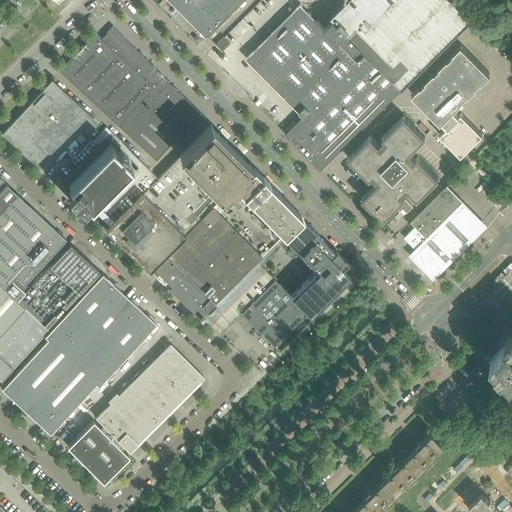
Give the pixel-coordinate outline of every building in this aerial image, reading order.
[(171,0),(207,35),(242,0),(171,0)] [(402,88),(468,22),(472,18),(453,0),(363,0),(374,10),(357,26),(349,34),(333,19),(324,28),(300,4),(293,11),(288,16),(253,51),(246,58),(248,60),(256,68),(258,65),(269,77),(267,79),(269,81),(300,112),(303,115),(285,134),(320,169),(402,88)] [(202,115),(113,26),(101,38),(95,32),(59,70),(155,159),(174,139),(176,141),(202,115)] [(222,50),(230,42),(223,36),(215,44),(222,50)] [(463,100),(462,99),(462,98),(463,98),(466,95),(467,94),(468,95),(476,86),(475,85),(476,85),(480,81),(480,80),(481,81),(490,73),(461,44),(452,52),(454,53),(453,54),(449,58),(448,58),(447,57),(439,66),(440,67),(439,68),(439,67),(435,71),(436,71),(435,72),(434,71),(425,79),(426,80),(426,81),(425,81),(422,85),(421,86),(420,84),(412,93),(441,122),(442,121),(447,126),(439,134),(461,155),(482,134),(461,112),(459,114),(458,114),(454,110),(453,109),(463,100)] [(98,122),(92,117),(51,79),(2,133),(43,171),(82,129),(88,134),(98,122)] [(439,177),(418,156),(417,156),(415,158),(414,157),(415,157),(410,153),(425,137),(425,136),(404,115),(382,136),(382,137),(377,142),(370,135),(348,157),(370,178),(372,176),(378,182),(362,197),(362,198),(383,219),(384,219),(396,207),(400,211),(403,209),(407,213),(413,206),(405,198),(405,197),(403,195),(408,190),(417,199),(418,199),(439,178),(439,177)] [(213,206),(223,196),(235,184),(253,167),(252,167),(251,168),(249,165),(250,164),(250,163),(211,124),(210,124),(157,177),(105,228),(105,229),(106,229),(149,268),(149,269),(151,268),(153,266),(167,252),(185,234),(213,206)] [(103,140),(111,132),(106,127),(98,135),(103,140)] [(105,228),(157,177),(142,161),(135,169),(131,165),(132,165),(128,161),(114,147),(110,143),(68,184),(72,188),(67,192),(67,193),(74,200),(77,200),(83,206),(89,200),(92,197),(98,202),(97,203),(100,207),(96,211),(100,216),(98,218),(97,221),(99,223),(105,228)] [(294,208),(267,181),(253,167),(235,184),(271,221),(284,234),(301,217),(302,216),(301,215),(294,208)] [(24,284),(62,242),(66,239),(7,184),(0,191),(0,284),(17,300),(25,292),(12,280),(16,276),(24,284)] [(413,228),(404,237),(409,241),(417,250),(418,250),(437,230),(434,227),(436,226),(435,225),(458,202),(459,203),(461,201),(459,199),(448,189),(447,187),(446,186),(425,206),(408,223),(408,224),(413,219),(416,221),(418,223),(413,228)] [(493,196),(489,200),(498,209),(502,204),(493,196)] [(488,226),(463,201),(409,256),(434,280),(488,226)] [(183,269),(229,223),(213,206),(185,234),(167,252),(172,258),(159,271),(159,272),(156,275),(168,286),(184,270),(183,269)] [(404,214),(401,211),(395,216),(398,220),(404,214)] [(273,345),(307,312),(311,315),(351,275),(347,272),(353,267),(335,249),(335,250),(302,218),(301,217),(284,234),(283,235),(288,241),(316,269),(290,294),(288,292),(275,279),(241,313),(273,345)] [(198,284),(244,238),(229,223),(183,269),(184,270),(168,286),(180,298),(196,282),(198,284)] [(200,316),(257,260),(261,255),(244,238),(198,284),(196,282),(180,298),(200,316)] [(17,300),(24,307),(46,327),(99,270),(70,243),(67,246),(25,292),(17,300)] [(159,271),(172,258),(167,252),(153,266),(154,266),(159,271)] [(241,313),(275,279),(257,260),(200,316),(220,334),(241,313)] [(7,382),(1,388),(9,395),(10,396),(26,410),(41,425),(42,425),(50,432),(59,422),(78,402),(96,383),(98,385),(123,358),(149,331),(156,323),(148,315),(147,315),(138,306),(130,299),(131,299),(130,298),(130,299),(120,289),(113,283),(113,282),(112,283),(102,273),(69,308),(49,330),(44,335),(47,338),(7,382)] [(0,332),(24,307),(17,300),(0,284),(0,332)] [(24,307),(0,332),(0,376),(2,378),(48,329),(46,327),(24,307)] [(511,379),(511,378),(511,332),(508,329),(502,335),(508,341),(491,358),(511,379)] [(159,421),(204,376),(170,342),(125,387),(159,421)] [(159,421),(125,387),(95,417),(129,450),(159,421)] [(81,460),(108,434),(93,419),(67,445),(81,460)] [(445,444),(433,432),(423,441),(421,439),(419,441),(417,443),(419,445),(411,454),(423,466),(445,444)] [(126,458),(128,456),(129,455),(108,434),(81,460),(103,482),(107,477),(111,481),(130,461),(126,458)] [(423,466),(411,454),(400,464),(398,462),(394,466),(397,468),(388,477),(393,482),(389,486),(396,493),(423,466)] [(377,511),(396,493),(389,486),(393,482),(388,477),(379,485),(374,491),(372,489),(368,492),(370,495),(364,500),(360,504),(368,511),(377,511)] [(501,511),(492,503),(482,493),(469,506),(475,511),(501,511)]
